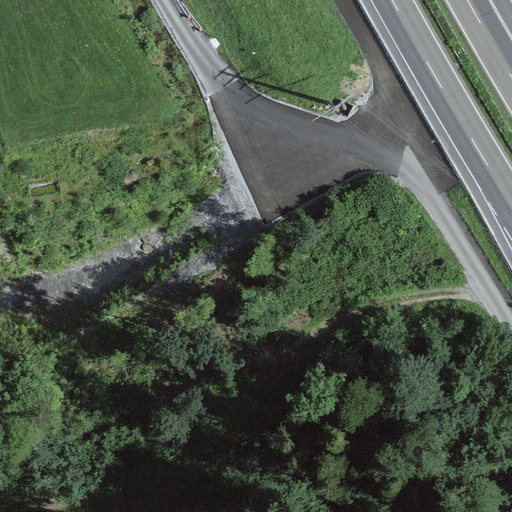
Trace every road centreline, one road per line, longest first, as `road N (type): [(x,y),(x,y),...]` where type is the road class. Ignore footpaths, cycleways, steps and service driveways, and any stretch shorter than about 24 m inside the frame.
road 1 (track): [(488,290),(396,301),(317,330),(159,511)]
road 2 (motorway): [(392,0),(511,204)]
road 3 (track): [(511,328),(399,163)]
